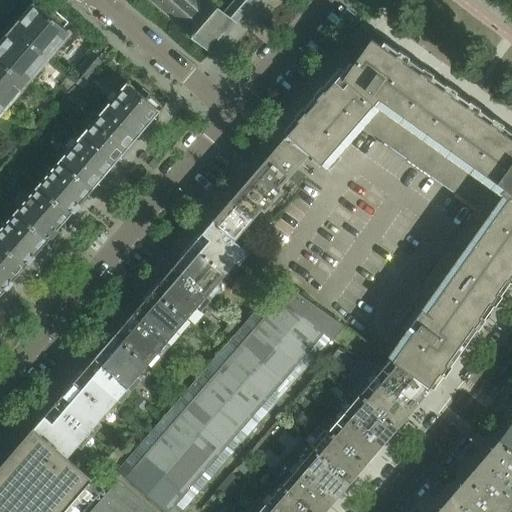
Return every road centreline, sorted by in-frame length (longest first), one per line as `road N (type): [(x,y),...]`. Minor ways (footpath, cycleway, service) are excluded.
road 1 (residential): [(0,382),(231,111)]
road 2 (tertiary): [(376,511),(511,344)]
road 3 (residential): [(99,0),(231,111)]
road 4 (residential): [(231,111),(328,0)]
